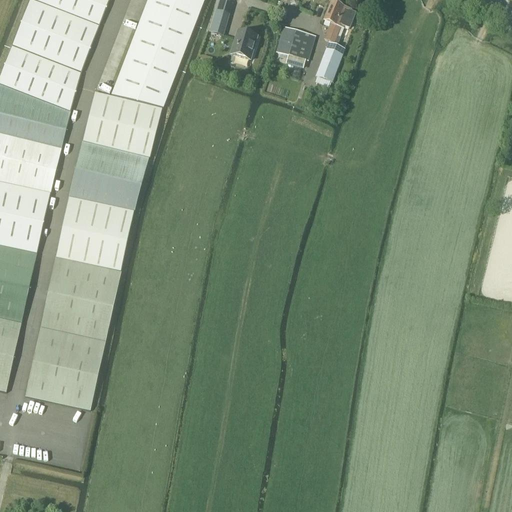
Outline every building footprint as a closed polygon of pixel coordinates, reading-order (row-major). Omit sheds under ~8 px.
[(31,0),(94,24),(99,26),(109,0),(31,0)] [(148,0),(147,5),(111,98),(162,111),(204,0),(148,0)] [(11,47),(81,74),(98,28),(88,24),(29,1),(20,24),(11,47)] [(293,1),(290,6),(292,7),(296,9),(299,3),(294,1),(293,1)] [(355,13),(352,12),(331,4),(324,22),(331,25),(324,41),(338,46),(340,40),(337,39),(340,30),(344,32),(345,30),(348,31),(355,13)] [(216,12),(209,34),(222,38),(229,16),(216,12)] [(284,29),(277,54),(279,55),(288,58),(287,61),(286,67),(294,69),(297,60),(304,62),(305,62),(308,63),(315,38),(284,29)] [(239,42),(234,58),(235,58),(248,62),(249,63),(256,38),(255,38),(255,39),(239,34),(239,33),(238,33),(236,41),(239,42)] [(329,44),(316,78),(317,79),(330,84),(332,85),(345,50),(329,44)] [(0,76),(0,85),(70,113),(81,76),(11,49),(0,76)] [(202,59),(199,68),(208,70),(211,62),(202,59)] [(0,135),(61,151),(70,115),(0,88),(0,135)] [(82,143),(149,160),(162,113),(94,95),(82,143)] [(0,184),(51,195),(61,152),(0,136),(0,184)] [(69,199),(135,213),(149,161),(82,144),(69,199)] [(0,246),(37,255),(50,196),(0,184),(0,246)] [(55,259),(120,273),(121,273),(134,214),(68,200),(55,259)] [(0,320),(22,325),(37,257),(0,248),(0,320)] [(40,329),(106,344),(121,275),(55,261),(40,329)] [(0,392),(6,394),(13,360),(21,326),(0,320),(0,392)] [(25,398),(90,413),(105,345),(40,330),(25,398)]
